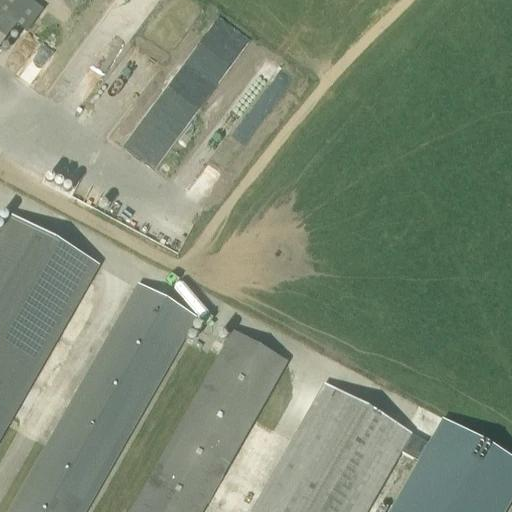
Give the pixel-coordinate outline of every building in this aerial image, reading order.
[(0,47),(16,24),(0,12),(0,47)] [(111,135),(171,40),(137,19),(77,114),(111,135)] [(19,29),(2,60),(22,70),(21,73),(37,82),(55,48),(19,29)] [(155,166),(204,82),(181,69),(132,152),(155,166)] [(0,441),(98,268),(9,218),(0,233),(0,441)] [(88,511),(196,320),(135,286),(7,511),(88,511)] [(202,511),(286,365),(232,334),(131,511),(202,511)] [(368,511),(401,454),(410,438),(321,388),(250,511),(368,511)] [(505,511),(511,500),(511,461),(441,421),(426,447),(410,438),(401,454),(417,464),(389,511),(505,511)]
